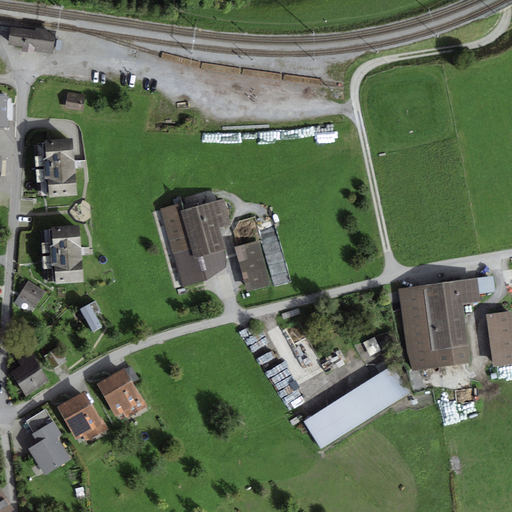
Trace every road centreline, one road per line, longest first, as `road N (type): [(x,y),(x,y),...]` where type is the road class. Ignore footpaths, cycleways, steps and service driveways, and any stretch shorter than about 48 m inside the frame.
road 1 (residential): [(2,412),(168,335),(511,253)]
road 2 (track): [(393,276),(355,106),(358,72),(480,43),(502,26),(509,0)]
road 3 (unclassified): [(355,106),(294,116),(230,114),(117,63),(42,58),(24,70)]
road 4 (residential): [(24,70),(2,412)]
